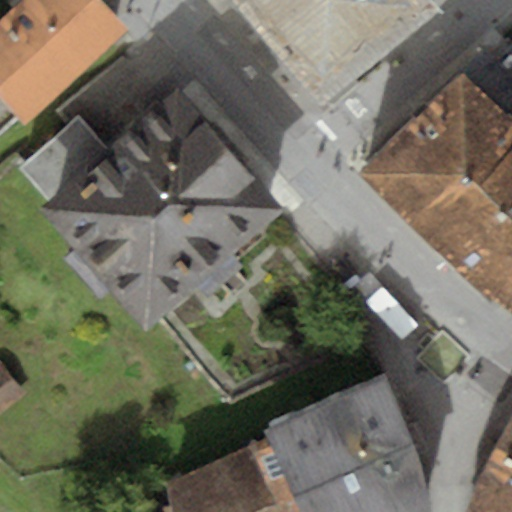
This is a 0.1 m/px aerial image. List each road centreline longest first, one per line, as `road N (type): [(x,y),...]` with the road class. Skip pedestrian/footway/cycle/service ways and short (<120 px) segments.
road 1 (secondary): [(511,342),(306,161)]
road 2 (residential): [(485,0),(306,161)]
road 3 (secondary): [(306,161),(169,0)]
road 4 (residential): [(450,511),(466,432),(511,347)]
